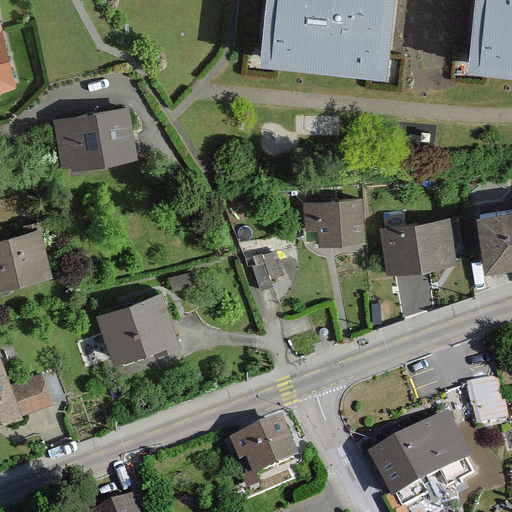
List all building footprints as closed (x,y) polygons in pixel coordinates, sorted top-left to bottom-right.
[(274,0),(267,55),(397,71),(406,0),(274,0)] [(511,0),(488,0),(481,63),(511,66),(511,0)] [(0,84),(18,80),(0,7),(0,84)] [(49,85),(67,166),(143,149),(125,68),(49,85)] [(366,190),(302,192),(303,239),(367,237),(366,190)] [(511,198),(484,204),(493,260),(511,256),(511,198)] [(454,209),(381,220),(388,264),(460,253),(454,209)] [(48,221),(0,230),(0,281),(58,270),(48,221)] [(264,282),(282,276),(272,249),(255,255),(264,282)] [(166,288),(99,310),(116,360),(182,338),(166,288)] [(0,340),(0,420),(54,398),(41,367),(15,377),(0,340)] [(476,420),(508,418),(506,375),(474,376),(476,420)] [(234,433),(245,459),(253,477),(303,456),(284,412),(234,433)] [(390,494),(435,469),(441,479),(462,468),(443,434),(427,443),(415,422),(365,450),(390,494)] [(142,511),(132,488),(89,506),(91,511),(142,511)]
